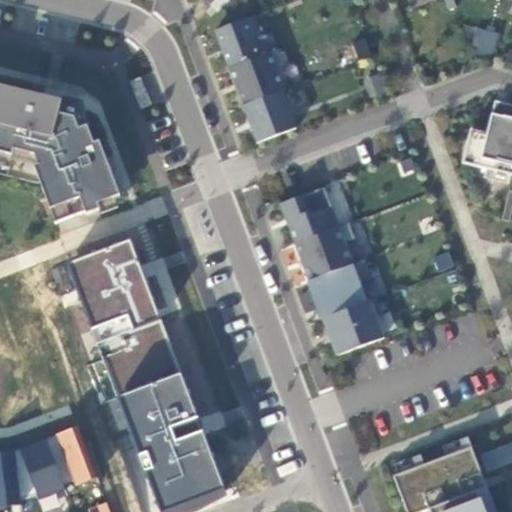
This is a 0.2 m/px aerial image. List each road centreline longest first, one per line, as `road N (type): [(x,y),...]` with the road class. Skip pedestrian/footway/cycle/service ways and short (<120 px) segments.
road 1 (residential): [(213,187),(499,80),(511,83)]
road 2 (residential): [(213,187),(323,480)]
road 3 (residential): [(62,0),(148,30),(213,187)]
